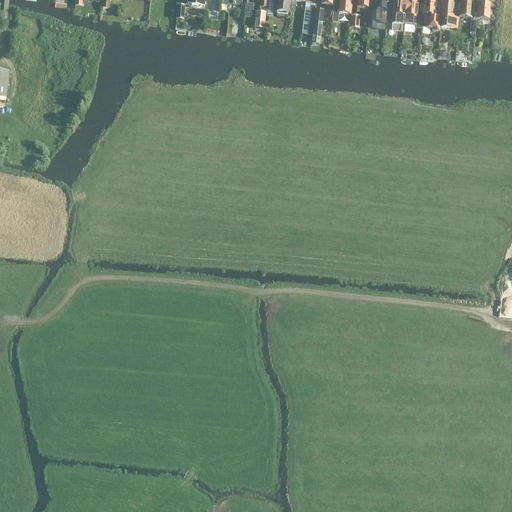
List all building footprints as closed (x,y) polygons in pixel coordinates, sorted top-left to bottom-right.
[(186,0),(186,6),(189,6),(191,7),(193,8),(196,9),(199,8),(202,7),(204,7),(204,0),(186,0)] [(259,0),(259,8),(260,8),(260,13),(255,13),(254,29),(265,30),(266,13),(267,13),(268,9),(268,0),(259,0)] [(278,0),(277,13),(288,14),(289,0),(278,0)] [(294,0),(295,2),(305,3),(305,9),(302,35),(312,36),(315,10),(310,9),(311,0),(294,0)] [(351,0),(339,0),(338,14),(350,15),(351,0)] [(358,0),(357,14),(362,14),(369,15),(370,13),(370,0),(358,0)] [(376,0),(375,10),(376,11),(376,13),(370,13),(369,15),(368,29),(375,30),(376,24),(381,24),(382,11),(388,12),(388,0),(376,0)] [(393,10),(393,15),(392,15),(392,21),(398,22),(399,16),(405,16),(406,0),(394,0),(392,0),(391,10),(393,10)] [(412,0),(406,0),(405,16),(411,17),(411,19),(417,20),(416,23),(417,23),(417,29),(422,29),(423,24),(422,24),(423,17),(417,16),(417,12),(420,12),(421,5),(418,5),(418,0),(412,0)] [(432,33),(439,34),(440,19),(435,19),(436,0),(424,0),(423,16),(427,16),(426,30),(433,30),(432,33)] [(444,0),(442,0),(442,7),(441,17),(440,29),(458,30),(459,20),(453,19),(453,17),(455,1),(444,0)] [(461,2),(459,18),(466,19),(466,24),(471,24),(470,34),(475,34),(477,16),(472,15),(473,3),(461,2)] [(477,20),(489,20),(489,16),(491,16),(492,11),(490,11),(490,4),(478,3),(477,20)] [(252,19),(254,5),(247,4),(245,19),(252,19)] [(184,20),(184,7),(177,6),(176,19),(184,20)] [(243,36),(244,22),(245,10),(236,9),(235,22),(233,21),(231,35),(243,36)] [(316,11),(313,29),(321,30),(324,12),(316,11)] [(360,17),(351,16),(350,28),(359,29),(360,17)] [(0,97),(7,98),(11,73),(0,71),(0,97)]
